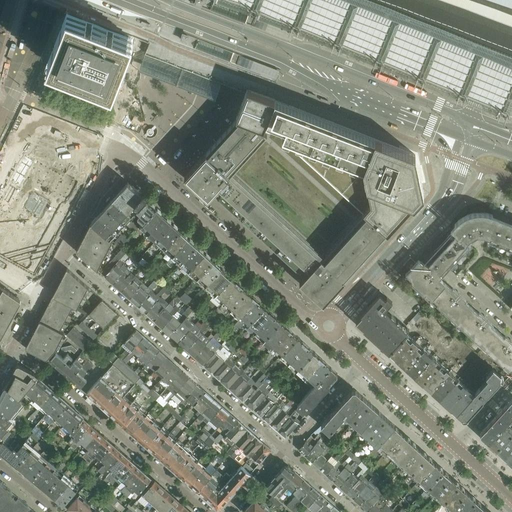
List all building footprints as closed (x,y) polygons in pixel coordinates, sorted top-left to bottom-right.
[(66,0),(64,7),(79,12),(79,13),(79,14),(130,34),(139,37),(140,36),(151,29),(162,0),(66,0)] [(509,110),(511,102),(511,0),(172,0),(157,40),(150,41),(145,53),(246,92),(247,89),(266,96),(269,89),(257,84),(258,81),(259,78),(261,74),(273,78),(277,68),(234,52),(238,42),(243,30),(246,24),(251,26),(287,41),(291,32),(291,30),(290,30),(290,31),(283,28),(284,25),(285,21),(303,28),(468,95),(468,94),(509,110)] [(80,74),(84,75),(112,86),(130,41),(71,18),(60,46),(53,44),(50,73),(57,75),(77,83),(80,74)] [(282,137),(387,233),(424,193),(415,155),(289,105),(288,107),(274,101),(275,100),(266,96),(247,89),(246,92),(244,96),(246,97),(243,103),(242,102),(241,104),(244,105),(243,108),(242,108),(241,108),(240,109),(239,110),(239,111),(239,112),(240,113),(241,113),(239,117),(237,116),(236,117),(237,118),(283,135),(282,137)] [(283,135),(237,118),(184,176),(208,198),(213,192),(239,216),(294,266),(304,275),(299,281),(323,303),(387,233),(282,137),(283,135)] [(38,132),(0,202),(0,255),(36,274),(86,181),(73,146),(38,132)] [(190,158),(185,163),(191,168),(195,163),(190,158)] [(113,199),(132,216),(137,210),(146,199),(147,198),(142,195),(128,182),(113,199)] [(132,216),(113,199),(106,206),(125,223),(132,216)] [(146,199),(137,210),(140,213),(138,214),(138,217),(144,222),(156,208),(151,204),(151,203),(149,203),(146,199)] [(106,206),(98,214),(118,231),(125,223),(106,206)] [(156,208),(144,222),(140,227),(148,234),(164,216),(162,214),(161,212),(158,209),(156,208)] [(447,270),(449,268),(470,245),(467,241),(470,238),(472,240),(473,239),(478,236),(484,237),(485,234),(490,236),(489,239),(511,248),(511,222),(493,215),(488,213),(482,212),(477,212),(472,213),(466,215),(463,217),(459,220),(455,224),(457,226),(438,247),(431,256),(425,262),(426,263),(428,261),(443,275),(447,270)] [(110,240),(112,241),(117,246),(118,245),(120,247),(127,240),(118,231),(98,214),(91,222),(110,240)] [(148,234),(156,241),(172,224),(172,223),(171,221),(167,218),(166,217),(164,216),(148,234)] [(110,240),(91,222),(82,239),(76,251),(97,269),(112,241),(110,240)] [(156,241),(164,249),(180,231),(178,230),(178,228),(174,224),(172,224),(156,241)] [(180,231),(164,249),(172,256),(188,238),(187,236),(183,233),(182,233),(180,231)] [(172,256),(181,264),(197,246),(188,238),(172,256)] [(197,246),(181,264),(189,271),(206,253),(204,253),(203,251),(200,248),(198,247),(197,246)] [(101,272),(105,277),(120,260),(126,253),(122,249),(101,272)] [(210,257),(206,253),(189,271),(197,279),(214,260),(211,259),(210,257)] [(403,265),(409,270),(416,262),(410,258),(403,265)] [(420,258),(416,262),(409,270),(405,274),(412,280),(408,283),(423,297),(426,293),(432,298),(446,283),(440,278),(443,275),(428,261),(426,263),(425,262),(420,258)] [(105,277),(114,284),(126,271),(127,269),(128,268),(124,264),(120,260),(105,277)] [(197,279),(205,286),(221,268),(220,268),(220,266),(214,260),(197,279)] [(53,296),(73,307),(77,309),(88,287),(67,268),(61,279),(53,296)] [(205,286),(215,295),(232,277),(231,276),(231,277),(230,276),(228,274),(227,273),(226,272),(223,269),(221,268),(205,286)] [(135,276),(127,269),(126,271),(114,284),(122,291),(135,276)] [(122,291),(130,299),(144,284),(135,276),(122,291)] [(232,277),(215,295),(214,297),(222,304),(240,284),(232,277)] [(130,299),(139,306),(151,293),(152,291),(160,282),(156,279),(149,288),(144,284),(130,299)] [(452,317),(458,322),(472,307),(466,301),(467,300),(453,287),(452,289),(446,283),(432,298),(438,303),(436,305),(451,318),(452,317)] [(222,304),(230,312),(248,292),(240,284),(222,304)] [(0,340),(21,302),(20,300),(0,285),(0,340)] [(151,293),(139,306),(147,313),(160,299),(161,297),(158,294),(157,295),(152,291),(151,293)] [(230,312),(238,319),(256,299),(248,292),(230,312)] [(48,304),(68,315),(73,307),(53,296),(48,304)] [(378,298),(377,298),(356,322),(389,352),(407,333),(406,332),(406,333),(381,310),(386,305),(388,307),(392,302),(387,297),(385,300),(384,299),(380,296),(378,298)] [(155,321),(163,328),(178,311),(180,309),(176,305),(181,301),(176,297),(165,309),(155,321)] [(89,315),(104,328),(117,313),(102,299),(89,315)] [(147,313),(155,321),(165,309),(159,304),(162,301),(160,299),(147,313)] [(256,299),(238,319),(247,327),(265,307),(256,299)] [(44,312),(64,323),(68,315),(48,304),(44,312)] [(247,327),(255,334),(273,315),(265,307),(247,327)] [(472,307),(458,322),(464,327),(462,329),(477,342),(478,341),(484,346),(498,331),(492,325),(493,324),(479,312),(478,313),(472,307)] [(182,315),(178,311),(163,328),(172,335),(183,323),(187,317),(193,311),(189,308),(182,315)] [(64,323),(44,312),(40,321),(60,331),(64,323)] [(273,315),(255,334),(263,342),(281,322),(273,315)] [(183,323),(172,335),(180,342),(194,326),(195,325),(187,317),(183,323)] [(65,334),(60,331),(40,321),(26,348),(47,359),(55,351),(65,334)] [(77,327),(92,340),(97,335),(82,322),(77,327)] [(281,322),(263,342),(272,349),(289,330),(281,322)] [(194,326),(180,342),(186,348),(188,350),(198,339),(202,334),(198,331),(199,330),(194,326)] [(66,336),(83,350),(90,342),(73,328),(66,336)] [(119,358),(122,361),(144,337),(136,330),(124,343),(121,346),(126,350),(119,358)] [(298,337),(289,330),(272,349),(280,357),(298,337)] [(498,331),(484,346),(490,351),(488,353),(503,366),(504,364),(511,370),(511,368),(511,341),(501,331),(500,332),(498,331)] [(203,333),(202,334),(198,339),(188,350),(196,357),(211,341),(203,333)] [(407,334),(390,353),(395,357),(395,356),(399,360),(416,342),(421,336),(420,336),(413,337),(412,338),(407,334)] [(151,344),(144,337),(122,361),(125,363),(132,356),(137,360),(140,357),(151,344)] [(280,357),(288,364),(306,345),(298,337),(280,357)] [(211,341),(196,357),(204,364),(214,353),(218,349),(219,348),(211,341)] [(424,349),(416,342),(399,360),(407,368),(424,349)] [(158,349),(151,344),(140,357),(145,362),(144,364),(146,365),(160,350),(158,348),(158,349)] [(49,360),(80,387),(86,380),(87,379),(85,378),(89,373),(87,372),(93,365),(80,354),(81,353),(71,345),(60,348),(49,360)] [(204,364),(214,373),(228,356),(225,354),(228,351),(221,345),(219,348),(218,349),(214,353),(204,364)] [(306,345),(288,364),(296,372),(314,352),(306,345)] [(407,368),(415,375),(433,356),(424,349),(407,368)] [(160,350),(146,365),(147,367),(149,365),(154,370),(167,357),(161,352),(161,351),(160,350)] [(314,352),(296,372),(305,380),(323,360),(314,352)] [(113,353),(108,359),(113,363),(118,357),(114,353),(113,353)] [(214,373),(222,380),(235,364),(231,360),(231,359),(228,356),(214,373)] [(415,375),(424,383),(441,364),(433,356),(415,375)] [(103,407),(109,413),(123,397),(141,377),(118,357),(113,363),(86,393),(100,405),(99,405),(101,406),(102,408),(103,407)] [(167,357),(154,370),(151,374),(156,378),(155,379),(158,382),(174,364),(167,357)] [(331,367),(323,360),(305,380),(313,387),(331,367)] [(177,366),(174,364),(158,382),(166,388),(167,388),(170,384),(181,370),(182,370),(177,365),(177,366)] [(235,364),(222,380),(230,387),(244,371),(241,369),(235,364)] [(441,364),(424,383),(432,390),(449,371),(441,364)] [(19,399),(25,392),(38,377),(34,373),(19,365),(16,366),(5,387),(19,399)] [(331,367),(313,387),(307,393),(316,401),(337,377),(337,374),(337,373),(331,367)] [(475,394),(457,414),(462,419),(462,418),(463,419),(467,419),(467,418),(483,401),(483,400),(488,395),(501,381),(501,380),(501,376),(501,375),(493,368),(493,369),(486,376),(488,379),(481,385),(480,388),(475,393),(475,394)] [(170,391),(174,394),(189,377),(190,377),(184,372),(184,373),(181,370),(170,384),(167,388),(170,391)] [(244,371),(230,387),(237,394),(251,379),(246,374),(246,373),(244,371)] [(449,371),(432,390),(440,398),(458,379),(449,371)] [(25,392),(33,399),(46,384),(38,377),(25,392)] [(174,394),(182,401),(185,398),(197,384),(197,383),(192,379),(191,379),(189,377),(174,394)] [(242,399),(245,401),(259,385),(257,383),(251,379),(237,394),(242,399)] [(440,398),(449,405),(466,386),(458,379),(440,398)] [(264,380),(259,385),(245,401),(254,410),(270,392),(266,388),(269,384),(264,380)] [(33,399),(40,406),(54,391),(46,384),(33,399)] [(185,398),(182,401),(185,404),(188,401),(192,404),(204,391),(197,384),(185,398)] [(466,386),(449,405),(452,408),(451,409),(456,413),(457,414),(475,394),(475,393),(474,393),(466,386)] [(5,387),(0,396),(0,409),(12,420),(25,405),(19,399),(5,387)] [(343,418),(359,432),(379,411),(356,390),(352,390),(334,410),(343,418)] [(38,408),(46,414),(61,397),(54,391),(40,406),(38,408)] [(194,406),(202,413),(214,399),(206,392),(194,406)] [(262,417),(274,404),(278,399),(270,392),(254,410),(262,417)] [(297,405),(300,407),(306,413),(306,412),(316,401),(307,393),(297,405)] [(119,422),(124,426),(138,410),(137,409),(146,399),(142,395),(139,399),(137,397),(131,404),(130,403),(117,418),(116,419),(119,422)] [(46,414),(53,421),(68,404),(61,397),(46,414)] [(130,403),(123,397),(109,413),(113,416),(113,417),(116,419),(117,417),(117,418),(130,403)] [(210,420),(222,407),(214,399),(202,413),(198,418),(201,421),(202,419),(207,424),(210,420)] [(278,407),(274,404),(262,417),(268,422),(270,424),(287,405),(283,402),(278,407)] [(76,411),(68,404),(53,421),(61,428),(76,411)] [(486,440),(488,442),(505,423),(506,424),(511,417),(511,408),(507,404),(481,432),(481,433),(481,435),(481,436),(482,437),(482,436),(486,440)] [(287,405),(270,424),(278,431),(290,418),(285,413),(290,408),(287,405)] [(222,406),(222,407),(210,420),(217,427),(218,426),(230,413),(228,412),(229,412),(222,406)] [(306,413),(300,407),(297,410),(303,416),(306,413)] [(0,409),(0,423),(9,431),(15,423),(12,420),(0,409)] [(131,432),(145,416),(138,410),(124,426),(128,429),(127,430),(130,432),(131,432)] [(314,433),(317,436),(319,433),(323,436),(327,431),(329,433),(343,418),(334,410),(321,425),(322,426),(314,433)] [(83,417),(76,411),(61,428),(68,434),(69,433),(83,418),(83,417)] [(379,411),(359,432),(376,447),(379,444),(395,426),(379,411)] [(230,413),(218,426),(220,428),(221,426),(223,428),(222,430),(226,434),(238,421),(238,420),(232,415),(230,413)] [(145,416),(131,432),(131,433),(133,435),(134,435),(139,439),(153,423),(145,416)] [(68,443),(72,446),(91,424),(89,422),(88,422),(87,421),(83,418),(69,433),(73,437),(68,443)] [(290,418),(278,431),(286,437),(298,423),(295,421),(295,422),(290,418)] [(248,430),(238,421),(226,434),(226,435),(227,436),(224,440),(232,447),(248,430)] [(182,430),(184,432),(187,428),(180,422),(176,426),(182,430)] [(0,436),(4,439),(10,432),(9,431),(0,423),(0,436)] [(145,445),(146,445),(160,429),(153,423),(139,439),(143,442),(142,443),(145,445)] [(505,423),(488,442),(491,445),(497,450),(511,433),(511,429),(506,424),(505,423)] [(91,424),(72,446),(75,449),(80,443),(84,447),(98,431),(94,427),(92,426),(93,425),(91,424)] [(36,425),(31,430),(34,432),(39,437),(43,432),(36,425)] [(395,426),(379,444),(387,452),(403,433),(395,426)] [(149,448),(153,452),(167,436),(160,429),(146,445),(145,446),(148,448),(149,448)] [(255,437),(248,430),(232,447),(231,448),(234,451),(239,446),(243,450),(255,437)] [(98,431),(84,447),(88,451),(83,457),(86,459),(106,437),(104,435),(103,436),(102,434),(102,435),(98,431)] [(22,438),(26,441),(30,436),(31,435),(28,432),(22,438)] [(32,440),(36,443),(37,441),(37,442),(40,438),(33,433),(31,436),(33,438),(32,440)] [(299,449),(306,456),(323,436),(319,433),(317,436),(315,439),(311,435),(309,437),(299,449)] [(387,452),(395,459),(412,441),(403,433),(387,452)] [(511,433),(497,450),(501,454),(501,455),(504,457),(511,449),(511,433)] [(41,437),(47,442),(50,439),(44,434),(41,437)] [(167,436),(153,452),(157,455),(157,456),(160,458),(175,442),(167,436)] [(256,437),(255,437),(243,450),(248,455),(246,457),(249,459),(263,443),(262,442),(262,441),(256,436),(256,437)] [(326,440),(323,436),(306,456),(313,462),(330,442),(327,439),(326,440)] [(99,460),(113,444),(112,444),(108,441),(109,440),(107,439),(108,439),(106,437),(86,459),(90,463),(95,457),(99,460)] [(0,443),(0,450),(10,459),(22,446),(15,440),(14,441),(11,444),(9,443),(4,439),(0,443)] [(10,459),(18,466),(34,447),(26,441),(22,446),(10,459)] [(412,441),(395,459),(403,466),(420,448),(412,441)] [(163,461),(168,465),(182,449),(175,442),(160,458),(163,461)] [(330,442),(313,462),(320,468),(331,456),(327,452),(334,444),(330,442)] [(263,443),(249,459),(252,463),(255,460),(259,464),(271,450),(263,443)] [(338,447),(344,453),(347,449),(341,443),(338,447)] [(108,468),(121,452),(121,451),(120,450),(115,445),(114,445),(113,444),(99,460),(104,465),(99,471),(102,474),(108,468)] [(18,466),(26,473),(41,455),(41,454),(34,447),(18,466)] [(403,466),(411,474),(428,456),(420,448),(403,466)] [(182,449),(168,465),(172,468),(172,469),(175,471),(175,472),(189,455),(182,449)] [(345,453),(352,459),(355,456),(348,450),(345,453)] [(121,452),(108,468),(112,472),(104,481),(107,483),(109,480),(129,458),(127,456),(126,457),(121,452)] [(26,473),(33,479),(48,461),(41,455),(26,473)] [(178,474),(183,478),(197,462),(189,455),(175,472),(178,474)] [(335,459),(331,456),(320,468),(327,475),(338,462),(340,458),(338,456),(335,459)] [(411,474),(420,481),(436,463),(428,456),(411,474)] [(131,460),(129,458),(109,480),(113,483),(118,477),(122,481),(136,465),(130,460),(131,460)] [(33,479),(41,486),(56,468),(48,461),(33,479)] [(204,468),(197,462),(183,478),(187,482),(189,484),(190,484),(204,468)] [(344,468),(338,462),(327,475),(334,481),(344,468)] [(344,468),(334,481),(340,486),(351,474),(359,465),(356,462),(352,466),(349,464),(344,468)] [(359,465),(363,469),(366,471),(368,468),(362,462),(359,465)] [(420,481),(428,489),(444,471),(436,463),(420,481)] [(121,490),(124,494),(144,471),(142,469),(141,470),(136,465),(122,481),(126,485),(121,490)] [(265,488),(274,496),(282,488),(281,487),(295,471),(294,471),(295,470),(294,469),(293,470),(288,465),(288,466),(285,466),(284,466),(267,485),(265,487),(266,487),(265,488)] [(222,487),(218,491),(228,500),(251,474),(242,466),(231,477),(226,473),(224,476),(221,474),(222,479),(218,483),(222,487)] [(41,486),(48,492),(64,474),(56,468),(41,486)] [(193,487),(197,491),(210,476),(211,475),(204,468),(190,484),(189,485),(192,487),(193,487)] [(368,468),(366,471),(373,477),(375,474),(368,468)] [(347,493),(362,475),(366,471),(363,469),(355,478),(351,474),(340,486),(347,493)] [(144,471),(124,494),(128,497),(133,491),(137,494),(150,479),(151,480),(151,479),(151,478),(145,473),(146,473),(144,471)] [(282,488),(274,496),(279,500),(288,489),(292,493),(304,479),(296,472),(295,471),(281,487),(282,488)] [(444,471),(428,489),(436,496),(452,478),(444,471)] [(48,492),(56,498),(71,481),(64,474),(48,492)] [(362,475),(347,493),(354,499),(365,486),(369,481),(362,475)] [(204,497),(205,498),(214,487),(218,483),(210,476),(197,491),(203,496),(204,498),(204,497)] [(460,485),(452,478),(436,496),(444,503),(460,485)] [(287,506),(291,510),(312,487),(304,479),(292,493),(296,496),(287,506)] [(141,495),(149,502),(162,487),(154,480),(141,495)] [(35,511),(0,481),(0,511),(35,511)] [(71,481),(56,498),(63,505),(78,487),(71,481)] [(370,481),(369,481),(365,486),(354,499),(361,505),(376,486),(370,481)] [(218,483),(214,487),(218,491),(222,487),(218,483)] [(84,488),(93,496),(96,493),(87,484),(84,488)] [(444,503),(452,511),(469,493),(460,485),(444,503)] [(383,493),(376,486),(361,505),(368,511),(382,495),(383,493)] [(386,490),(393,496),(396,493),(389,486),(386,490)] [(169,493),(162,487),(149,502),(156,508),(169,493)] [(214,487),(205,498),(217,509),(220,509),(228,500),(218,491),(214,487)] [(320,494),(312,487),(291,510),(293,511),(298,511),(305,504),(309,507),(320,494)] [(96,493),(93,496),(102,504),(105,500),(96,493)] [(156,508),(160,511),(165,511),(176,500),(169,493),(156,508)] [(396,493),(393,496),(400,503),(403,499),(396,493)] [(452,511),(453,511),(465,511),(477,500),(469,493),(452,511)] [(320,494),(309,507),(306,510),(304,511),(310,511),(312,510),(313,511),(316,511),(327,500),(320,494)] [(67,508),(71,511),(98,511),(79,495),(67,508)] [(382,495),(368,511),(379,511),(386,505),(387,503),(386,502),(387,500),(382,495)] [(244,511),(258,511),(264,505),(256,498),(244,511)] [(165,511),(178,511),(184,506),(176,500),(165,511)] [(327,500),(316,511),(328,511),(334,506),(327,500)] [(480,511),(485,507),(477,500),(465,511),(480,511)] [(103,505),(111,511),(112,511),(115,509),(106,501),(103,505)] [(114,505),(122,511),(125,508),(117,502),(114,505)]
